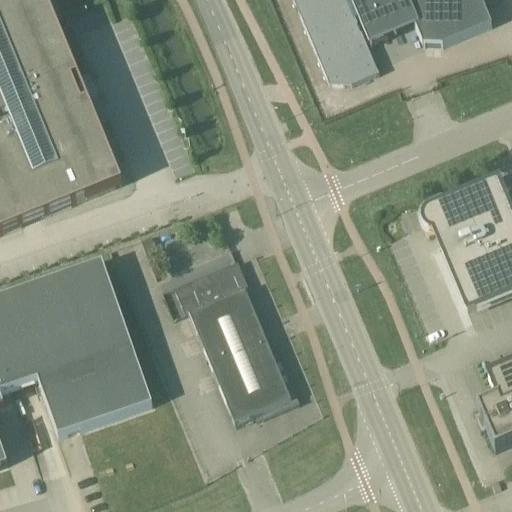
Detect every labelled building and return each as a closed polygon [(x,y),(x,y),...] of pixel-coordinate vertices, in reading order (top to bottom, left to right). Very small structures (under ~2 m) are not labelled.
[(0,0),(0,238),(115,191),(81,108),(78,102),(84,100),(79,88),(74,91),(71,85),(78,82),(44,0),(0,0)] [(422,49),(442,50),(491,30),(478,0),(291,0),(328,88),(351,89),(378,78),(362,42),(410,21),(422,49)] [(442,254),(468,315),(511,296),(511,216),(498,183),(425,214),(422,223),(426,231),(435,236),(441,233),(448,251),(442,254)] [(150,242),(142,245),(147,257),(155,254),(150,242)] [(101,268),(0,303),(0,471),(5,469),(0,454),(0,409),(2,409),(0,404),(0,396),(38,383),(59,442),(151,410),(101,268)] [(185,320),(188,319),(234,429),(260,419),(262,424),(299,409),(276,354),(270,356),(245,295),(248,294),(237,268),(174,294),(185,320)] [(496,404),(476,412),(495,456),(511,448),(511,373),(488,384),(496,404)]
